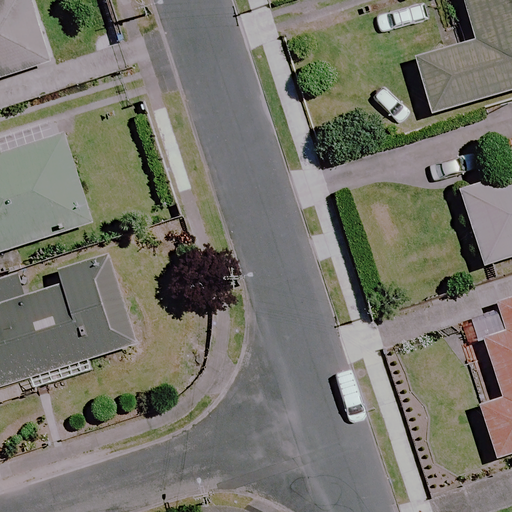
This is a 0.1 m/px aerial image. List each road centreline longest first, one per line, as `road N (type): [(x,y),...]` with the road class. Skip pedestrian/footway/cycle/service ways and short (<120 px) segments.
road 1 (residential): [(326,420),(192,0)]
road 2 (residential): [(41,511),(326,420)]
